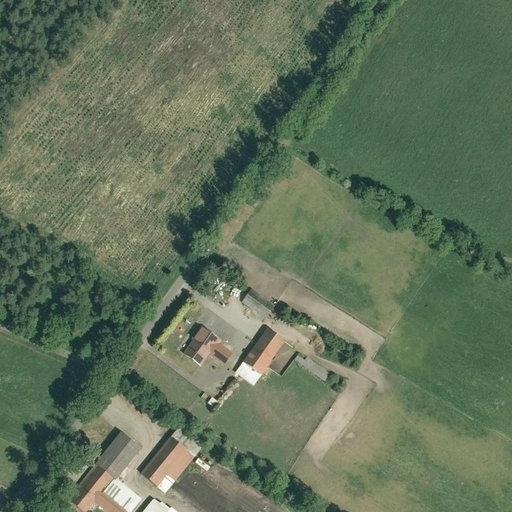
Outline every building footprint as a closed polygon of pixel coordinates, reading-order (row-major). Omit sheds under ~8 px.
[(274,306),(250,290),(241,304),(264,320),(274,306)] [(201,328),(181,356),(200,370),(209,358),(224,369),(234,356),(219,345),(220,342),(201,328)] [(285,343),(267,330),(242,365),(261,378),(285,343)] [(105,511),(130,511),(139,502),(115,482),(141,451),(121,435),(66,502),(78,511),(86,511),(94,503),(105,511)] [(194,460),(168,440),(139,476),(164,496),(194,460)] [(174,511),(171,509),(169,511),(160,503),(159,505),(153,501),(144,511),(174,511)]
